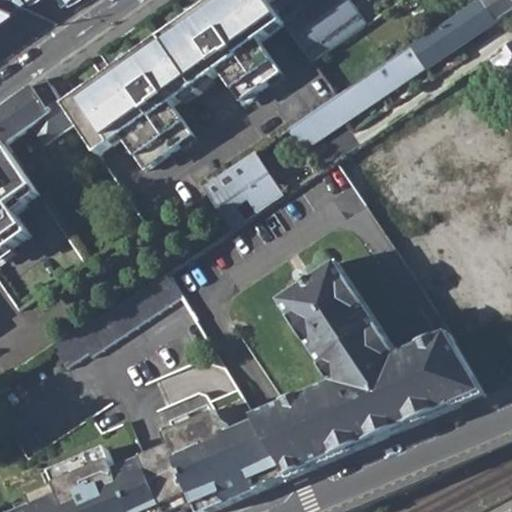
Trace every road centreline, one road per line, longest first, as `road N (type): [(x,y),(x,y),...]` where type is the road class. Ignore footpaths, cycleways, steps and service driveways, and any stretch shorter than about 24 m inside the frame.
road 1 (residential): [(281,511),(511,415)]
road 2 (residential): [(136,0),(0,92)]
road 3 (unknown): [(394,187),(483,137),(496,136),(511,158)]
